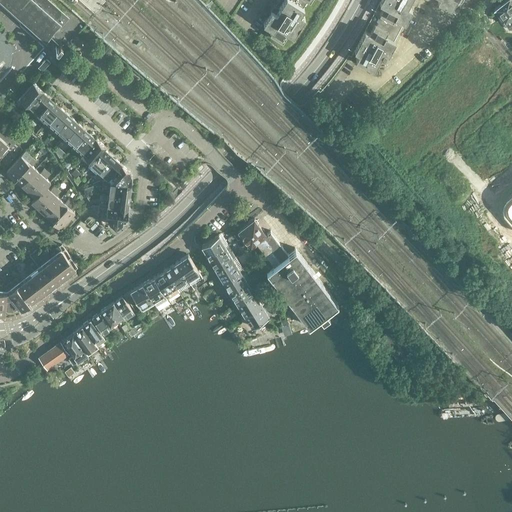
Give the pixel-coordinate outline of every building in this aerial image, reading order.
[(0,0),(43,38),(45,39),(48,38),(50,37),(63,49),(85,25),(80,20),(84,15),(79,10),(74,15),(68,10),(63,15),(47,0),(0,0)] [(285,0),(276,14),(272,11),(264,23),(273,29),(270,34),(283,42),(289,33),(293,36),(305,17),(301,14),(304,8),(303,7),(304,4),(306,5),(308,2),(307,1),(307,0),(285,0)] [(381,0),(380,3),(385,5),(380,15),(381,15),(380,18),(378,17),(376,21),(378,22),(377,24),(375,23),(370,33),(365,31),(355,50),(360,53),(356,59),(374,69),(384,51),(388,54),(395,40),(394,39),(404,21),(405,22),(412,8),(407,6),(410,0),(438,0),(451,8),(455,0),(459,0),(461,1),(461,0),(381,0)] [(511,0),(505,0),(502,2),(511,14),(511,0)] [(497,13),(493,16),(497,21),(500,18),(508,29),(511,29),(511,14),(502,2),(494,9),(497,13)] [(46,58),(38,67),(42,71),(50,62),(46,58)] [(30,104),(43,90),(43,89),(34,81),(21,95),(30,104)] [(30,104),(39,112),(51,98),(43,90),(30,104)] [(39,112),(48,120),(60,106),(51,98),(39,112)] [(511,99),(455,150),(483,182),(511,155),(511,99)] [(69,114),(60,106),(48,120),(56,128),(69,114)] [(56,128),(65,136),(78,122),(69,114),(56,128)] [(87,130),(78,122),(65,136),(74,144),(87,130)] [(21,307),(60,278),(75,266),(70,259),(72,257),(61,243),(55,247),(59,252),(50,259),(46,254),(40,259),(44,264),(35,270),(31,266),(25,271),(28,275),(20,282),(16,277),(10,282),(13,287),(8,291),(7,291),(1,290),(2,285),(0,284),(0,155),(2,157),(7,151),(3,147),(9,140),(11,142),(9,145),(11,147),(15,142),(0,128),(0,311),(4,312),(4,310),(13,311),(20,305),(21,307)] [(74,144),(83,152),(96,137),(95,138),(87,130),(74,144)] [(105,146),(96,137),(83,152),(92,160),(104,147),(105,146)] [(90,162),(99,170),(112,155),(104,147),(92,160),(90,162)] [(26,159),(21,155),(7,171),(15,178),(33,157),(30,155),(26,159)] [(121,163),(112,155),(99,170),(108,178),(112,174),(121,163)] [(15,178),(22,184),(36,168),(32,164),(36,160),(33,157),(15,178)] [(116,179),(115,183),(130,185),(132,174),(131,171),(121,163),(112,174),(115,177),(116,179)] [(36,168),(22,184),(29,190),(47,170),(44,168),(40,172),(36,168)] [(75,169),(71,174),(76,178),(78,176),(80,173),(75,169)] [(29,190),(35,196),(46,186),(50,181),(46,177),(50,173),(47,170),(29,190)] [(130,185),(115,183),(110,182),(109,194),(129,197),(130,185)] [(31,201),(39,208),(57,187),(54,185),(50,189),(46,186),(35,196),(31,201)] [(60,190),(57,187),(39,208),(46,214),(60,198),(56,195),(60,190)] [(109,194),(107,206),(128,209),(128,208),(127,208),(129,197),(109,194)] [(46,214),(53,221),(71,200),(68,198),(64,202),(60,198),(46,214)] [(53,221),(60,227),(75,211),(70,207),(74,203),(71,200),(53,221)] [(128,209),(107,206),(106,215),(110,216),(109,223),(122,225),(123,217),(127,218),(128,209)] [(89,215),(84,220),(90,225),(94,220),(89,215)] [(254,218),(238,230),(250,246),(256,242),(274,264),(266,270),(308,325),(319,317),(322,320),(329,315),(326,312),(337,303),(295,248),(287,253),(271,231),(267,234),(254,218)] [(201,245),(208,256),(228,244),(220,233),(201,245)] [(227,238),(230,243),(234,241),(237,239),(234,234),(227,238)] [(230,243),(228,244),(208,256),(212,262),(216,268),(235,256),(229,247),(235,243),(234,241),(230,243)] [(176,261),(187,278),(198,271),(188,254),(176,261)] [(223,280),(242,267),(235,256),(216,268),(223,280)] [(176,261),(165,269),(175,285),(187,278),(176,261)] [(223,280),(230,291),(250,279),(249,278),(246,280),(242,273),(245,271),(242,267),(223,280)] [(175,285),(165,269),(165,268),(153,275),(153,276),(165,294),(177,287),(175,285)] [(142,283),(152,299),(154,302),(165,294),(153,276),(142,283)] [(230,292),(237,303),(257,290),(250,279),(230,291),(230,292)] [(140,307),(152,299),(142,283),(142,282),(124,294),(129,302),(135,298),(140,307)] [(241,309),(244,314),(264,302),(257,290),(237,303),(241,309)] [(278,293),(264,302),(244,314),(251,326),(269,316),(268,315),(274,312),(270,306),(280,299),(278,293)] [(113,301),(106,306),(116,320),(122,315),(125,318),(134,312),(122,295),(113,302),(113,301)] [(376,325),(383,318),(367,301),(360,308),(376,325)] [(116,320),(106,306),(91,317),(98,326),(101,329),(109,323),(110,324),(116,320)] [(105,340),(89,318),(82,324),(97,345),(105,340)] [(97,346),(97,345),(82,324),(72,332),(87,353),(97,346)] [(400,344),(387,330),(379,337),(400,359),(412,347),(405,339),(400,344)] [(73,363),(87,353),(72,332),(69,334),(62,340),(72,355),(68,358),(73,363)] [(68,353),(59,342),(38,357),(46,368),(68,353)]
